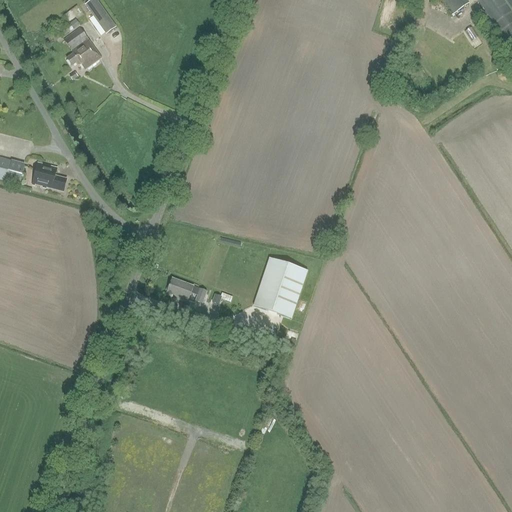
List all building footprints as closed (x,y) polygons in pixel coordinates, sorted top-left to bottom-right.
[(93,0),(85,6),(106,35),(117,28),(96,0),(93,0)] [(470,4),(467,0),(443,0),(454,15),(470,4)] [(511,0),(477,0),(485,11),(480,15),(484,20),(488,16),(505,42),(511,37),(511,0)] [(80,26),(76,21),(70,25),(74,30),(80,26)] [(85,70),(101,59),(80,30),(64,41),(74,55),(67,60),(72,67),(79,62),(85,70)] [(417,53),(421,55),(429,31),(425,30),(417,53)] [(0,180),(19,185),(24,165),(0,158),(0,180)] [(56,176),(58,169),(38,163),(32,186),(35,187),(35,186),(42,188),(42,189),(46,190),(46,188),(63,193),(67,179),(56,176)] [(253,307),(292,320),(308,272),(269,259),(253,307)] [(202,304),(206,293),(193,288),(172,280),(167,294),(179,298),(178,301),(187,304),(191,294),(197,296),(195,302),(202,304)] [(215,295),(212,303),(218,305),(221,298),(215,295)]
